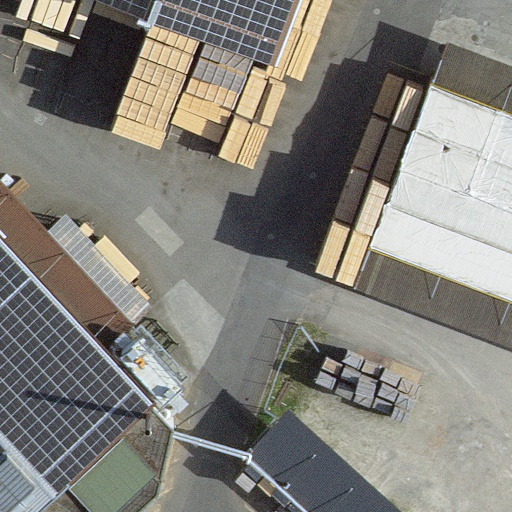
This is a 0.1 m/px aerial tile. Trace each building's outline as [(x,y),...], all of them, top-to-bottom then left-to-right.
[(298,0),(109,0),(275,61),(298,0)] [(511,112),(436,84),(375,247),(511,298),(511,112)] [(0,232),(0,511),(141,511),(158,495),(179,432),(155,401),(0,232)] [(511,511),(511,434),(406,369),(369,428),(507,511),(511,511)] [(403,511),(292,411),(249,458),(303,511),(403,511)]
